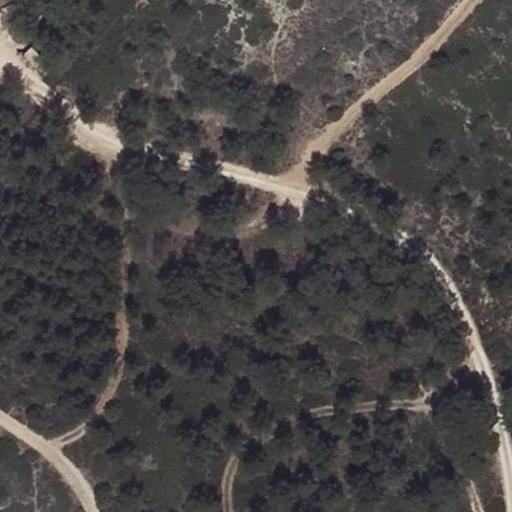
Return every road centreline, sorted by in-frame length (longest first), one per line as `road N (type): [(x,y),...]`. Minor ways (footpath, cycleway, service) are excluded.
road 1 (track): [(511,454),(504,412),(447,287),(401,244),(286,191),(128,149),(39,101),(5,72),(0,54)]
road 2 (track): [(42,444),(73,434),(100,406),(117,368),(124,204),(115,142)]
road 3 (track): [(229,511),(234,463),(254,443),(330,408),(419,404),(483,362)]
road 4 (track): [(475,0),(417,62),(317,145),(286,191)]
road 5 (track): [(0,414),(69,463),(94,511)]
road 6 (track): [(478,511),(451,448),(419,404)]
